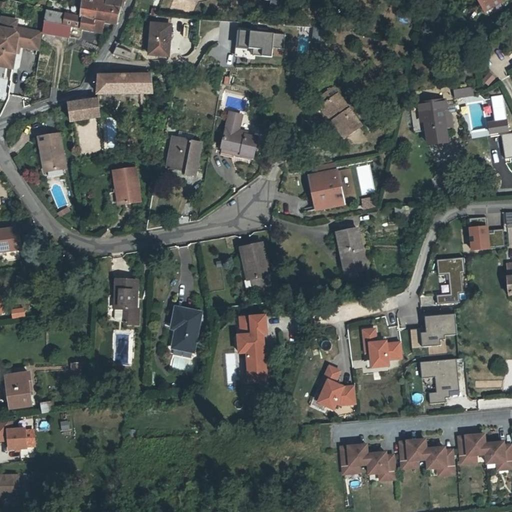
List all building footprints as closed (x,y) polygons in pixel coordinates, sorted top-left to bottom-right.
[(108,0),(85,0),(85,2),(82,2),(78,5),(77,7),(47,3),(47,11),(65,16),(96,23),(100,5),(107,6),(108,0)] [(108,0),(107,6),(121,9),(122,0),(108,0)] [(287,2),(278,0),(274,0),(272,10),(284,12),(287,2)] [(503,0),(495,0),(485,5),(487,9),(503,0)] [(116,27),(121,9),(107,6),(100,5),(96,23),(116,27)] [(62,39),(65,27),(65,16),(47,11),(43,35),(62,39)] [(65,16),(65,27),(93,34),(96,23),(65,16)] [(16,45),(38,49),(42,32),(15,27),(17,19),(1,17),(0,24),(0,65),(11,67),(16,45)] [(151,27),(149,57),(170,58),(172,28),(151,27)] [(285,35),(240,31),(239,43),(237,43),(236,54),(272,57),(273,48),(284,49),(285,35)] [(127,71),(127,63),(112,62),(112,72),(127,71)] [(488,72),(481,79),(487,85),(494,79),(488,72)] [(102,77),(91,102),(96,101),(101,100),(101,96),(150,95),(149,77),(102,77)] [(470,86),(472,94),(478,93),(476,85),(470,86)] [(462,97),(472,94),(470,86),(460,89),(462,97)] [(332,106),(329,109),(338,124),(337,125),(348,142),(365,131),(341,91),(328,99),(332,106)] [(87,102),(89,122),(98,120),(96,101),(91,102),(87,102)] [(70,125),(89,122),(87,102),(67,107),(70,125)] [(425,118),(426,127),(427,135),(445,132),(442,115),(446,114),(445,104),(418,109),(419,119),(425,118)] [(338,124),(329,109),(325,111),(334,126),(337,125),(338,124)] [(229,112),(222,147),(241,151),(253,154),(256,137),(245,135),(246,131),(238,130),(242,114),(229,112)] [(446,114),(442,115),(445,132),(446,132),(453,130),(450,117),(446,114)] [(89,128),(77,130),(80,150),(92,148),(89,128)] [(445,132),(427,135),(429,149),(448,146),(446,132),(445,132)] [(58,138),(39,141),(44,175),(64,172),(58,138)] [(187,173),(187,177),(197,179),(203,145),(175,140),(170,170),(187,173)] [(240,159),(241,151),(222,147),(220,154),(240,159)] [(121,188),(123,203),(141,201),(136,168),(113,172),(116,189),(121,188)] [(316,181),(314,181),(321,213),(321,214),(345,210),(339,177),(337,177),(335,169),(315,173),(316,181)] [(315,214),(321,213),(314,181),(309,183),(315,214)] [(67,208),(58,213),(61,217),(69,212),(67,208)] [(406,211),(399,212),(401,225),(408,223),(406,211)] [(511,211),(503,212),(504,227),(511,226),(511,211)] [(469,219),(472,251),(505,247),(504,229),(493,230),(494,233),(488,233),(487,217),(469,219)] [(14,229),(0,230),(0,252),(17,250),(14,229)] [(359,236),(339,239),(345,279),(365,276),(359,236)] [(266,251),(244,255),(248,286),(271,283),(266,251)] [(464,258),(437,260),(439,276),(448,275),(450,294),(437,295),(437,305),(460,302),(459,294),(464,293),(462,274),(465,273),(464,258)] [(127,323),(127,326),(140,326),(141,310),(139,310),(140,284),(119,284),(118,312),(128,312),(127,323)] [(24,316),(23,307),(9,310),(11,319),(24,316)] [(128,312),(118,312),(117,323),(127,323),(128,312)] [(177,329),(172,352),(192,356),(200,317),(175,312),(172,328),(177,329)] [(455,314),(425,317),(426,328),(421,329),(422,347),(441,346),(441,340),(446,340),(445,336),(457,335),(455,314)] [(252,335),(242,336),(238,336),(240,353),(247,353),(249,382),(267,381),(263,334),(267,334),(265,316),(251,317),(252,335)] [(240,318),(242,336),(252,335),(251,317),(240,318)] [(409,330),(411,348),(418,347),(416,329),(409,330)] [(388,359),(403,358),(401,343),(387,344),(387,342),(377,343),(375,330),(364,331),(366,353),(371,352),(372,368),(389,366),(388,359)] [(450,392),(459,391),(460,391),(457,359),(456,359),(420,362),(422,379),(435,378),(436,393),(429,393),(430,404),(446,403),(446,398),(450,398),(450,392)] [(83,366),(75,367),(75,380),(84,380),(83,366)] [(341,405),(357,403),(355,386),(344,387),(335,384),(341,371),(329,366),(329,367),(326,375),(320,387),(325,389),(319,403),(334,409),(337,403),(341,405)] [(11,390),(8,390),(11,411),(34,407),(31,377),(10,380),(11,390)] [(511,394),(477,396),(478,408),(511,406),(511,394)] [(56,404),(45,405),(45,416),(56,415),(56,404)] [(0,441),(0,442),(9,441),(9,450),(27,448),(26,429),(13,430),(12,418),(0,420),(0,441)] [(68,420),(60,421),(62,436),(70,435),(68,420)] [(476,455),(486,454),(485,444),(485,435),(459,437),(460,453),(467,453),(468,456),(476,455)] [(417,460),(428,459),(427,450),(426,440),(400,442),(401,459),(409,458),(409,461),(417,460)] [(487,464),(498,463),(511,461),(511,451),(511,445),(504,445),(504,442),(485,444),(486,454),(487,464)] [(359,465),(369,465),(368,455),(367,445),(341,447),(343,464),(350,463),(350,466),(359,465)] [(428,469),(439,468),(454,467),(453,450),(445,451),(445,448),(427,450),(428,459),(428,469)] [(370,474),(380,473),(395,472),(394,455),(387,456),(386,453),(368,455),(369,465),(370,474)] [(467,453),(460,453),(461,463),(477,462),(476,455),(468,456),(467,453)] [(409,458),(401,459),(402,469),(418,468),(417,460),(409,461),(409,458)] [(511,468),(511,461),(498,463),(498,470),(511,468)] [(350,463),(343,464),(344,474),(359,473),(359,465),(350,466),(350,463)] [(455,474),(454,467),(439,468),(440,475),(455,474)] [(396,479),(395,472),(380,473),(381,481),(396,479)] [(0,496),(18,497),(18,476),(0,476),(0,496)]
